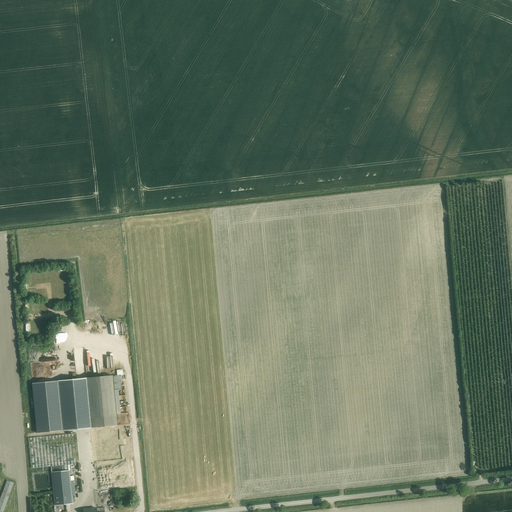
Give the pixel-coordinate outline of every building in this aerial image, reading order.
[(83,344),(73,345),(76,364),(85,363),(83,344)] [(87,378),(91,428),(117,426),(112,375),(87,378)] [(87,378),(58,381),(62,431),(91,428),(87,378)] [(32,383),(37,433),(62,431),(57,381),(32,383)] [(128,410),(118,410),(119,418),(128,418),(128,410)] [(92,432),(97,490),(136,486),(130,428),(92,432)] [(69,470),(70,470),(69,464),(79,464),(76,433),(28,438),(31,468),(63,465),(63,471),(62,466),(51,467),(52,482),(54,505),(72,503),(72,496),(75,496),(73,480),(74,480),(73,476),(70,476),(69,470)] [(0,497),(0,511),(2,511),(13,482),(6,480),(0,497)]
